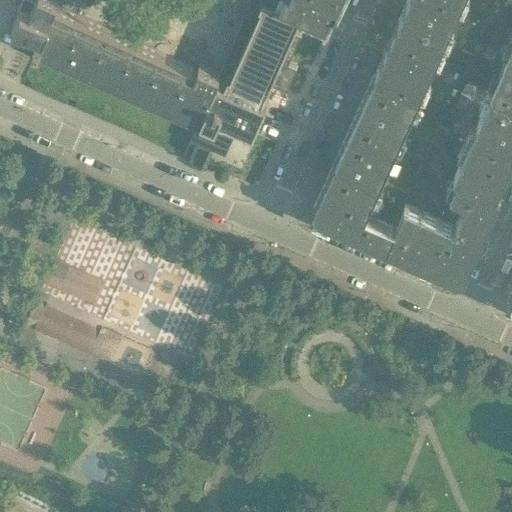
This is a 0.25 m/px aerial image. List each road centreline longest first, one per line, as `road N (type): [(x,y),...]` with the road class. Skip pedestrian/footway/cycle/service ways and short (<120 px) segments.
road 1 (residential): [(268,226),(0,107)]
road 2 (residential): [(268,226),(369,0)]
road 3 (residential): [(470,315),(268,226)]
